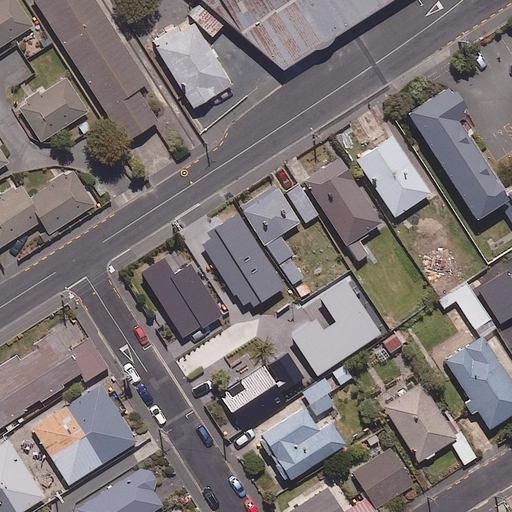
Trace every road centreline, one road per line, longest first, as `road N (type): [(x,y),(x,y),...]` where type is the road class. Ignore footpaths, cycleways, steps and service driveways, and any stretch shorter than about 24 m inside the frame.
road 1 (tertiary): [(468,0),(75,260)]
road 2 (residential): [(75,260),(235,511)]
